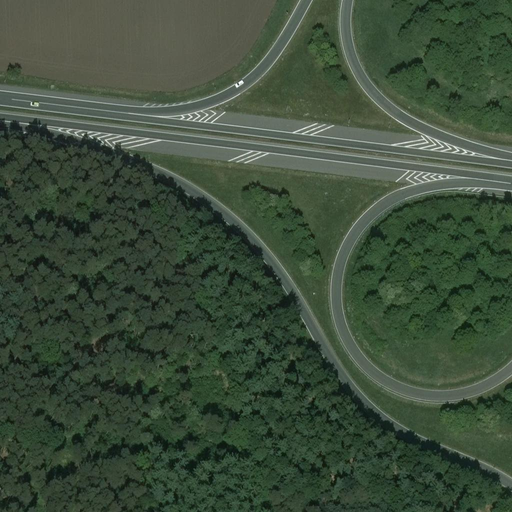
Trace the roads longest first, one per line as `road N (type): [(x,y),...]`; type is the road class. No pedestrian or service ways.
road 1 (motorway): [(0,124),(131,160),(216,205),(294,289),(329,355),(371,408),(511,487)]
road 2 (trunk): [(0,120),(511,180)]
road 3 (trunk): [(483,155),(0,98)]
road 4 (motorway): [(511,369),(465,393),(401,388),(358,355),(337,304),(345,248),(385,204),(441,182),(511,181)]
road 5 (motorway): [(301,0),(255,74),(207,103),(172,108),(0,95)]
road 6 (motorway): [(483,155),(386,105),(350,54),(347,0)]
road 7 (track): [(270,511),(230,376)]
